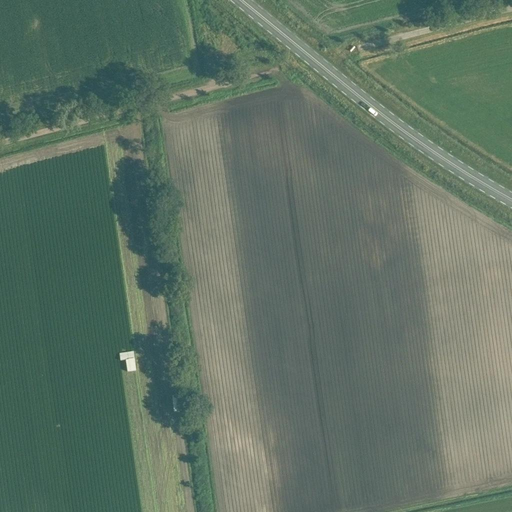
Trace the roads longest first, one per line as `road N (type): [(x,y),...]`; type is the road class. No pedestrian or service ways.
road 1 (track): [(203,511),(147,103)]
road 2 (secondary): [(511,200),(422,145),(240,0)]
road 3 (unclassified): [(0,141),(279,69)]
road 4 (unclassified): [(351,50),(511,8)]
